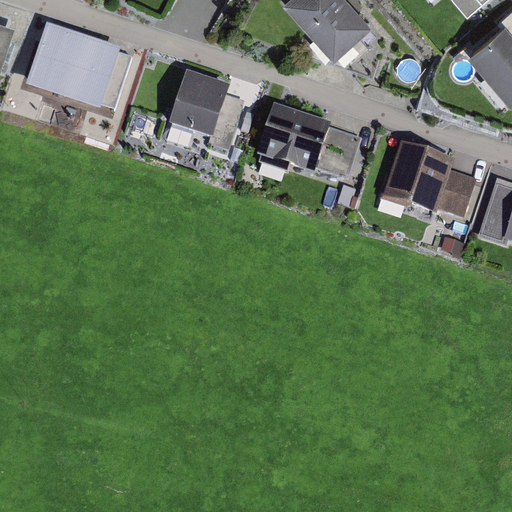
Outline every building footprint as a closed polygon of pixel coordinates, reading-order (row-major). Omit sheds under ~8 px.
[(375,28),(352,0),(290,0),(338,58),(375,28)] [(511,17),(498,29),(502,34),(471,60),(511,107),(511,17)] [(0,74),(15,28),(0,23),(0,74)] [(121,52),(48,28),(27,91),(101,115),(121,52)] [(234,92),(191,77),(174,126),(216,140),(214,147),(232,153),(249,103),(232,97),(234,92)] [(332,125),(279,107),(264,155),(349,183),(363,142),(330,132),(332,125)] [(379,141),(375,170),(394,173),(399,145),(379,141)] [(459,166),(408,147),(389,199),(439,217),(441,211),(463,219),(476,184),(455,176),(459,166)] [(511,185),(501,182),(483,233),(511,243),(511,185)]
